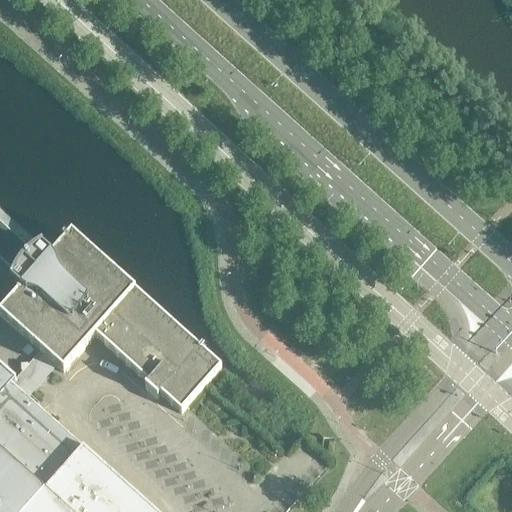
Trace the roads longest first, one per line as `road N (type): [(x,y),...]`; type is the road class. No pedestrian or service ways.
road 1 (secondary): [(138,0),(511,333)]
road 2 (secondary): [(511,265),(213,0)]
road 3 (unclassified): [(361,511),(511,336)]
